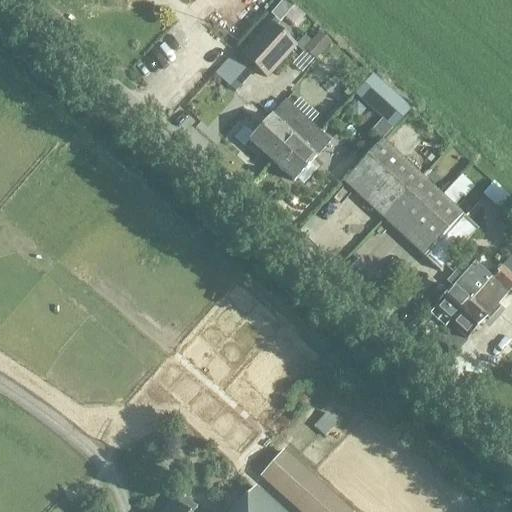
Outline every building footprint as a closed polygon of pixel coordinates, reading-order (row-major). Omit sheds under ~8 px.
[(306,19),(284,0),(270,16),(279,25),(284,19),(296,30),(306,19)] [(270,26),(242,57),(267,80),(295,48),(270,26)] [(303,51),(315,62),(330,45),(318,34),(303,51)] [(230,90),(246,72),(231,58),(215,76),(230,90)] [(402,104),(372,77),(356,95),(385,122),(402,104)] [(287,102),(273,117),(249,144),(294,184),(332,143),(287,102)] [(382,143),(392,132),(381,122),(371,133),(382,143)] [(423,258),(461,217),(416,174),(429,159),(402,134),(389,149),(384,144),(345,185),(423,258)] [(511,204),(511,201),(493,185),(482,197),(503,215),(511,204)] [(478,231),(464,218),(426,260),(439,272),(478,231)] [(470,303),(451,326),(467,341),(511,289),(511,266),(507,262),(503,268),(502,268),(492,279),(470,303)] [(434,312),(451,326),(470,303),(492,279),(474,264),(459,281),(454,277),(448,284),(454,289),(434,312)] [(325,439),(337,425),(326,415),(313,430),(325,439)] [(297,511),(348,511),(285,455),(262,481),(297,511)] [(182,497),(174,507),(174,506),(168,511),(279,511),(256,491),(236,511),(196,511),(197,511),(182,497)]
